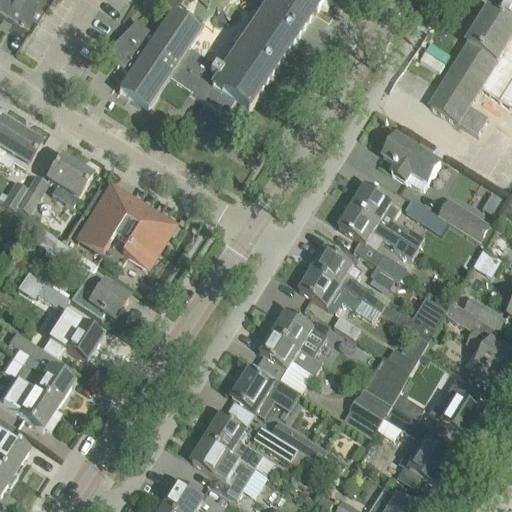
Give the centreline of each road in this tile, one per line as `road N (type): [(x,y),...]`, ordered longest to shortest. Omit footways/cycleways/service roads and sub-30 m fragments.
road 1 (tertiary): [(81,483),(250,230)]
road 2 (residential): [(118,507),(280,250)]
road 3 (residential): [(250,230),(0,75)]
road 4 (tertiary): [(250,230),(400,0)]
road 5 (residential): [(280,250),(409,46)]
